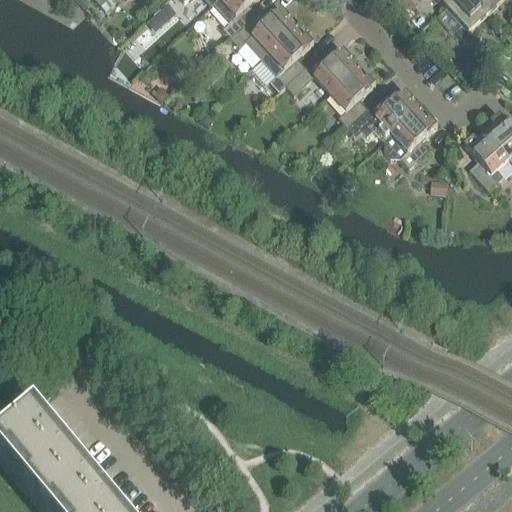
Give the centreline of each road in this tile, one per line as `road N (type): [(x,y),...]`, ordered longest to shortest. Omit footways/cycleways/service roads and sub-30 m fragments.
road 1 (residential): [(0,330),(54,366),(178,511)]
road 2 (residential): [(495,93),(457,127),(354,16),(351,0)]
road 3 (secondary): [(511,384),(359,511)]
